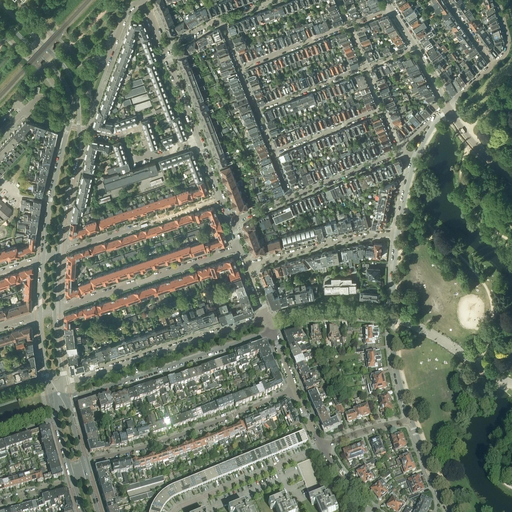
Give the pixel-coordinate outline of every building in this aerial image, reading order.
[(126,3),(127,4),(132,0),(123,0),(117,5),(120,8),(126,3)] [(160,10),(168,7),(167,3),(164,4),(163,0),(156,0),(156,1),(159,10),(160,10)] [(212,4),(212,5),(215,13),(220,11),(217,3),(217,0),(216,0),(213,0),(215,3),(212,4)] [(216,0),(217,0),(217,3),(220,11),(226,9),(223,1),(222,0),(221,0),(219,1),(218,0),(216,0)] [(222,0),(223,1),(226,9),(231,7),(228,0),(222,0)] [(298,8),(295,0),(293,0),(289,1),(292,10),(293,11),(297,10),(298,14),(300,13),(298,8)] [(304,7),(303,6),(301,0),(295,0),(298,8),(301,7),(303,12),(305,11),(303,7),(304,7)] [(382,7),(377,0),(357,0),(358,0),(362,0),(365,4),(368,3),(374,11),(378,9),(381,8),(382,7)] [(365,4),(362,0),(358,0),(358,1),(359,2),(361,5),(360,6),(362,10),(364,15),(369,13),(365,4)] [(408,0),(399,6),(402,10),(411,5),(413,4),(412,3),(411,3),(409,0),(408,0)] [(435,8),(444,2),(441,0),(438,0),(432,4),(435,8)] [(479,15),(486,10),(494,5),(493,0),(485,5),(486,8),(485,9),(484,8),(479,11),(477,12),(479,15)] [(477,10),(485,5),(493,0),(492,0),(481,0),(482,1),(481,2),(480,4),(480,6),(477,8),(477,10)] [(206,6),(210,15),(215,13),(212,5),(212,4),(209,5),(207,1),(205,2),(206,6)] [(293,11),(292,10),(289,1),(284,3),(288,13),(288,14),(288,15),(294,13),(293,11)] [(358,1),(346,6),(348,10),(356,7),(355,4),(359,2),(358,1)] [(413,4),(411,5),(402,10),(405,15),(413,9),(413,10),(416,8),(418,7),(422,4),(420,2),(413,8),(411,5),(413,4)] [(440,11),(446,7),(444,2),(435,8),(437,10),(439,9),(440,11)] [(457,6),(460,10),(467,5),(466,5),(464,2),(457,6)] [(288,14),(288,13),(284,3),(278,6),(282,15),(283,16),(288,14)] [(329,12),(330,12),(338,9),(336,3),(328,6),(327,6),(329,12)] [(369,13),(374,11),(368,3),(365,4),(369,13)] [(173,5),(168,7),(160,10),(162,15),(170,12),(169,9),(174,7),(173,5)] [(467,5),(460,10),(463,14),(470,9),(467,5)] [(495,11),(494,5),(486,10),(487,14),(484,15),(484,16),(482,16),(482,19),(483,19),(486,17),(495,11)] [(205,18),(210,15),(206,6),(201,8),(200,8),(205,18)] [(283,16),(282,15),(278,6),(273,8),(277,17),(277,18),(283,16)] [(356,7),(348,10),(350,15),(359,12),(362,10),(360,6),(356,7)] [(193,8),(194,11),(199,21),(205,18),(200,8),(198,9),(194,10),(193,7),(193,8)] [(447,8),(446,7),(440,11),(437,13),(439,15),(442,13),(443,15),(441,16),(449,11),(447,8)] [(189,14),(194,23),(199,21),(194,11),(193,8),(189,9),(191,12),(192,12),(189,14)] [(277,18),(277,17),(273,8),(267,10),(271,19),(272,20),(271,21),(272,22),(278,19),(277,18)] [(413,10),(405,15),(408,19),(415,14),(419,12),(416,8),(413,10)] [(327,18),(329,18),(340,13),(338,9),(330,12),(329,12),(331,15),(326,17),(327,18)] [(463,14),(466,18),(472,14),(473,13),(470,9),(463,14)] [(272,20),(271,19),(267,10),(262,12),(266,20),(266,21),(266,22),(266,23),(271,21),(272,20)] [(359,12),(350,15),(352,20),(352,19),(361,16),(360,16),(361,16),(360,13),(361,13),(362,15),(364,15),(362,10),(359,12)] [(446,19),(452,15),(449,11),(441,16),(442,17),(444,16),(446,19)] [(488,18),(489,21),(497,16),(495,11),(486,17),(483,19),(484,21),(486,20),(485,19),(488,18)] [(162,15),(164,21),(177,16),(177,14),(172,16),(170,12),(162,15)] [(266,21),(266,20),(262,12),(257,14),(260,22),(261,24),(260,24),(263,30),(265,30),(262,23),(266,22),(266,21)] [(408,19),(410,24),(418,19),(419,18),(417,16),(420,14),(419,12),(415,14),(408,19)] [(189,26),(194,23),(189,14),(186,15),(183,16),(189,26)] [(261,24),(260,22),(257,14),(251,16),(255,24),(256,27),(257,27),(256,25),(260,24),(261,24)] [(320,18),(325,30),(330,28),(327,20),(324,21),(323,18),(322,14),(319,15),(321,18),(320,18)] [(472,14),(466,18),(468,22),(475,18),(472,14)] [(455,19),(452,15),(446,19),(446,20),(444,21),(446,25),(449,23),(455,19)] [(178,17),(177,16),(164,21),(166,27),(172,24),(175,23),(173,19),(178,17)] [(256,27),(255,24),(251,16),(246,18),(249,27),(250,29),(251,29),(252,32),(254,31),(252,28),(256,27)] [(382,24),(382,23),(390,19),(388,16),(387,16),(380,19),(380,21),(379,21),(380,25),(382,24)] [(410,24),(413,28),(425,20),(422,16),(419,18),(418,19),(410,24)] [(475,17),(475,18),(468,22),(471,25),(477,21),(475,17)] [(491,26),(499,22),(497,17),(489,22),(490,25),(487,25),(486,24),(484,25),(486,28),(491,26)] [(250,29),(249,27),(246,18),(240,20),(244,29),(244,30),(246,33),(248,33),(246,29),(249,28),(250,29)] [(321,32),(325,30),(320,18),(316,20),(321,32)] [(344,23),(342,18),(333,21),(334,24),(331,25),(332,27),(344,23)] [(382,24),(380,25),(381,26),(382,29),(393,24),(390,19),(382,23),(382,24)] [(450,29),(452,27),(458,23),(455,19),(449,23),(446,25),(444,26),(445,28),(448,27),(450,29)] [(175,26),(179,33),(189,27),(185,20),(175,26)] [(244,30),(244,29),(240,20),(235,22),(238,31),(240,35),(242,34),(241,31),(244,30)] [(423,27),(424,28),(426,26),(428,25),(425,20),(413,28),(416,32),(423,27)] [(374,30),(377,29),(373,21),(369,23),(373,31),(374,33),(375,33),(374,30)] [(425,33),(425,34),(426,34),(430,31),(437,26),(436,26),(433,22),(433,21),(432,22),(430,24),(432,26),(428,29),(426,26),(424,28),(416,33),(419,37),(425,33)] [(477,21),(471,25),(473,29),(480,24),(477,21)] [(240,35),(238,31),(235,22),(229,25),(228,26),(233,38),(240,35)] [(307,24),(312,35),(317,33),(313,25),(313,24),(312,22),(307,24)] [(488,32),(492,31),(500,27),(499,22),(491,26),(491,28),(487,28),(488,32)] [(299,40),(304,38),(300,30),(299,27),(298,23),(296,24),(298,31),(296,32),(295,28),(294,28),(299,40)] [(452,33),(454,32),(461,27),(458,23),(452,27),(450,29),(452,33)] [(176,34),(172,24),(166,27),(169,36),(171,37),(176,34)] [(308,37),(312,35),(307,24),(305,25),(305,24),(303,24),(303,25),(305,28),(308,37)] [(388,32),(395,28),(393,24),(382,29),(384,34),(388,32)] [(473,29),(475,32),(482,27),(480,24),(473,29)] [(300,30),(304,38),(308,37),(305,28),(303,25),(299,27),(300,30)] [(475,32),(478,35),(487,29),(484,25),(482,27),(475,32)] [(461,27),(454,32),(452,33),(454,32),(455,34),(452,37),(453,39),(457,36),(464,31),(461,27)] [(492,31),(493,35),(494,39),(502,36),(500,27),(492,31)] [(295,42),(299,40),(294,28),(290,29),(295,42)] [(388,38),(391,37),(399,33),(395,28),(388,32),(389,34),(387,35),(388,38)] [(215,39),(214,39),(215,41),(216,42),(217,45),(225,42),(220,30),(220,29),(218,29),(213,31),(212,32),(215,39)] [(287,35),(290,44),(295,42),(290,29),(286,31),(288,35),(287,35)] [(487,29),(478,35),(480,39),(489,33),(487,29)] [(349,35),(348,33),(347,31),(335,36),(336,38),(332,40),(332,42),(349,35)] [(419,37),(422,42),(428,37),(431,36),(432,35),(430,31),(426,34),(425,34),(419,37)] [(460,40),(467,35),(464,31),(457,36),(459,39),(450,45),(451,45),(451,46),(460,40)] [(139,35),(141,39),(142,41),(139,42),(140,42),(149,39),(146,32),(142,34),(139,35)] [(216,42),(215,41),(214,39),(215,39),(212,32),(207,34),(210,42),(211,44),(216,42)] [(134,36),(133,35),(126,33),(122,43),(124,43),(133,46),(131,45),(134,36)] [(286,45),(290,44),(287,35),(285,36),(284,33),(282,34),(282,36),(286,45)] [(401,37),(399,33),(391,37),(388,38),(390,43),(391,42),(394,41),(401,37)] [(431,36),(428,37),(422,42),(424,46),(433,39),(432,38),(436,35),(435,33),(431,36)] [(483,43),(490,38),(491,37),(489,33),(480,39),(483,43)] [(207,34),(202,37),(205,45),(206,47),(206,46),(209,45),(210,49),(212,48),(211,44),(210,42),(207,34)] [(233,38),(235,44),(244,40),(248,39),(248,37),(245,38),(243,34),(242,35),(242,34),(240,35),(233,38)] [(367,37),(368,39),(361,41),(363,46),(371,43),(370,40),(376,38),(375,38),(374,34),(367,37)] [(470,39),(467,35),(460,40),(461,43),(457,46),(458,48),(461,46),(463,44),(470,39)] [(282,47),(286,45),(282,36),(278,37),(282,47)] [(340,44),(350,40),(349,36),(340,39),(341,41),(338,42),(338,43),(337,44),(338,45),(339,44),(340,44)] [(206,47),(205,45),(202,37),(197,40),(200,48),(201,51),(203,55),(206,54),(205,49),(204,50),(203,48),(206,47)] [(328,38),(323,40),(327,50),(331,49),(334,57),(336,57),(330,43),(328,38)] [(424,46),(426,50),(433,45),(440,41),(442,39),(441,38),(436,41),(435,39),(434,40),(433,39),(424,46)] [(492,41),(490,38),(483,43),(485,46),(491,42),(492,41)] [(277,49),(274,40),(274,39),(269,41),(273,50),(277,49)] [(472,43),(470,39),(463,44),(461,46),(462,47),(463,46),(464,49),(465,49),(472,43)] [(196,40),(185,47),(188,51),(189,53),(190,55),(192,54),(191,53),(193,52),(193,51),(199,47),(196,40)] [(246,45),(244,40),(235,44),(237,49),(246,46),(247,45),(246,45)] [(256,44),(257,47),(260,55),(265,54),(260,43),(259,40),(257,41),(258,43),(256,44)] [(328,53),(323,41),(318,42),(321,51),(325,50),(326,54),(328,53)] [(426,50),(429,54),(437,49),(438,48),(436,45),(441,42),(440,41),(433,45),(426,50)] [(432,59),(441,53),(451,45),(450,45),(448,41),(438,48),(437,49),(429,54),(432,59)] [(501,51),(504,41),(495,43),(496,45),(501,51)] [(227,47),(225,42),(217,45),(215,45),(216,47),(217,51),(227,47)] [(265,54),(268,52),(265,43),(262,45),(261,42),(260,43),(265,54)] [(318,42),(313,44),(317,54),(320,53),(321,55),(323,60),(325,60),(324,58),(323,55),(321,51),(318,42)] [(407,46),(404,42),(396,45),(394,46),(396,50),(407,46)] [(129,55),(133,46),(124,43),(124,44),(123,45),(122,47),(123,48),(121,53),(129,55)] [(252,48),(256,57),(260,55),(257,47),(255,48),(253,44),(252,44),(252,43),(250,44),(252,48)] [(371,43),(363,47),(365,51),(372,48),(375,47),(375,45),(373,46),(371,43)] [(138,55),(153,49),(151,44),(144,46),(145,50),(143,51),(138,53),(138,55)] [(247,45),(246,46),(237,49),(239,54),(244,52),(245,51),(245,50),(247,48),(249,47),(248,44),(247,45)] [(313,44),(309,46),(312,55),(315,54),(316,58),(318,57),(317,54),(313,44)] [(376,50),(379,57),(384,55),(381,49),(380,47),(378,48),(377,46),(379,45),(379,44),(375,45),(375,47),(376,48),(375,49),(375,50),(376,50)] [(386,47),(389,53),(393,52),(390,45),(388,46),(386,44),(384,45),(386,47)] [(476,48),(473,44),(465,49),(464,49),(461,51),(463,53),(465,51),(467,54),(476,48)] [(343,54),(354,49),(352,45),(344,48),(341,49),(343,54)] [(432,59),(434,64),(442,58),(445,57),(446,56),(444,53),(448,50),(449,53),(454,50),(451,46),(451,45),(441,53),(432,59)] [(501,51),(496,45),(494,46),(493,45),(492,45),(493,46),(492,47),(497,54),(501,51)] [(189,53),(188,51),(185,47),(185,46),(176,50),(176,51),(179,58),(189,53)] [(309,46),(304,48),(308,57),(311,55),(311,58),(313,57),(312,55),(309,46)] [(229,52),(227,48),(227,47),(217,51),(214,52),(216,57),(229,52)] [(245,51),(244,52),(247,61),(252,59),(248,50),(248,49),(249,48),(249,47),(247,48),(245,50),(245,51)] [(381,49),(384,55),(389,53),(386,47),(381,49)] [(497,54),(492,47),(488,50),(493,58),(497,54)] [(304,48),(300,50),(303,58),(305,62),(309,60),(308,57),(304,48)] [(466,62),(471,59),(474,55),(479,52),(476,48),(469,53),(471,56),(465,60),(463,57),(464,59),(466,62)] [(148,57),(155,55),(153,49),(138,55),(139,56),(147,53),(148,57)] [(305,62),(300,50),(295,51),(301,64),(299,60),(301,59),(302,61),(302,63),(305,62)] [(348,59),(357,55),(355,50),(346,53),(348,59)] [(301,64),(295,51),(291,53),(295,62),(297,61),(299,65),(301,64)] [(456,62),(458,61),(457,58),(458,57),(460,56),(459,54),(459,53),(457,55),(456,53),(454,51),(450,53),(452,55),(455,59),(455,60),(456,62)] [(479,52),(474,55),(483,67),(487,64),(479,52)] [(126,65),(129,55),(121,53),(119,57),(118,58),(117,60),(118,60),(117,62),(126,65)] [(186,57),(190,55),(189,53),(179,58),(178,58),(182,70),(183,69),(195,64),(196,64),(195,62),(189,64),(186,57)] [(219,62),(222,61),(231,58),(229,53),(218,57),(219,59),(218,60),(219,62)] [(296,66),(295,62),(291,53),(287,55),(290,63),(292,63),(294,67),(296,66)] [(407,64),(405,62),(414,58),(412,54),(411,54),(401,58),(405,68),(408,66),(406,67),(405,65),(407,64)] [(153,62),(157,60),(155,55),(148,57),(150,61),(147,62),(148,64),(153,62)] [(290,63),(287,55),(282,56),(285,65),(288,64),(290,69),(292,68),(290,63)] [(478,60),(474,55),(471,59),(474,57),(475,59),(474,59),(476,61),(474,63),(479,70),(483,67),(478,60)] [(339,60),(338,61),(342,72),(347,70),(345,65),(341,56),(340,56),(340,58),(341,62),(340,62),(339,60)] [(337,63),(334,65),(337,74),(342,72),(338,61),(336,57),(334,58),(335,60),(337,63)] [(445,57),(442,58),(434,64),(437,68),(444,64),(448,61),(445,57)] [(220,67),(224,65),(233,62),(231,58),(222,61),(219,62),(220,67)] [(401,69),(402,69),(403,69),(405,68),(401,58),(397,60),(401,69)] [(408,66),(416,63),(414,58),(405,62),(407,64),(408,66)] [(332,65),(329,67),(333,75),(337,74),(334,65),(331,59),(330,59),(332,65)] [(464,68),(471,78),(474,75),(466,62),(464,59),(462,61),(463,63),(464,63),(466,67),(464,68)] [(474,63),(471,66),(468,61),(471,59),(466,62),(474,75),(479,70),(474,63)] [(279,74),(273,60),(269,62),(272,70),(275,69),(277,74),(279,74)] [(345,65),(347,70),(359,65),(360,64),(358,60),(350,63),(345,65)] [(397,60),(393,62),(396,68),(398,67),(400,70),(401,69),(397,60)] [(451,72),(453,71),(451,63),(453,62),(451,61),(450,62),(448,63),(449,64),(451,66),(445,70),(440,74),(442,78),(449,73),(450,73),(451,72)] [(122,74),(126,65),(117,62),(117,63),(116,64),(115,65),(115,66),(113,71),(122,74)] [(148,70),(156,67),(153,62),(148,64),(138,67),(139,69),(145,67),(147,67),(148,70)] [(222,71),(225,70),(234,66),(233,62),(224,65),(220,67),(222,71)] [(454,63),(460,72),(466,82),(471,78),(464,68),(461,71),(460,70),(460,68),(456,62),(454,63)] [(268,72),(265,63),(259,65),(262,73),(263,73),(263,74),(266,73),(268,78),(270,77),(268,72)] [(392,74),(388,63),(383,65),(387,74),(390,72),(391,75),(393,75),(392,73),(392,74)] [(408,72),(411,71),(419,67),(416,63),(408,66),(405,68),(403,69),(402,69),(403,71),(407,69),(408,72)] [(196,64),(195,64),(183,69),(187,81),(201,76),(200,73),(194,76),(191,68),(197,66),(196,64)] [(446,66),(444,64),(437,68),(440,73),(445,70),(451,66),(449,64),(446,66)] [(323,69),(319,70),(323,79),(328,77),(324,66),(323,65),(321,66),(323,69)] [(325,65),(324,66),(328,77),(333,75),(329,67),(326,68),(325,65)] [(382,75),(387,74),(383,65),(379,67),(381,72),(382,75)] [(236,71),(234,66),(225,70),(222,71),(221,72),(222,74),(223,76),(236,71)] [(143,78),(158,73),(156,67),(148,70),(149,74),(148,74),(143,76),(143,78)] [(372,70),(373,71),(374,75),(381,72),(379,67),(372,70)] [(422,71),(419,67),(411,71),(408,72),(410,76),(422,71)] [(316,69),(314,70),(314,71),(318,81),(323,79),(319,70),(318,71),(317,69),(316,69)] [(302,78),(299,79),(303,87),(309,85),(306,76),(303,70),(300,71),(301,75),(302,78)] [(122,74),(113,71),(112,76),(111,77),(110,78),(110,79),(109,82),(118,85),(122,74)] [(236,71),(223,76),(223,78),(224,77),(225,81),(228,79),(229,79),(238,75),(236,71)] [(309,73),(313,83),(318,81),(314,71),(309,73)] [(406,84),(410,82),(414,81),(416,79),(424,76),(422,72),(408,77),(404,79),(406,84)] [(456,73),(458,75),(456,76),(462,85),(466,82),(460,72),(457,74),(456,73)] [(152,81),(160,78),(158,73),(143,78),(144,80),(151,77),(152,81)] [(353,82),(365,77),(364,73),(351,78),(353,82)] [(452,77),(449,73),(442,78),(445,83),(451,78),(452,77)] [(453,79),(455,83),(458,89),(462,85),(456,76),(458,75),(456,73),(454,74),(456,77),(453,78),(453,79)] [(229,82),(226,83),(222,85),(223,86),(231,83),(240,80),(238,75),(229,79),(228,79),(229,82)] [(187,81),(192,92),(205,87),(205,85),(199,88),(195,79),(201,77),(201,76),(187,81)] [(427,81),(425,76),(416,80),(410,82),(411,84),(414,83),(416,86),(417,85),(419,85),(427,81)] [(295,81),(298,89),(303,87),(299,79),(297,80),(295,77),(294,77),(295,80),(295,81)] [(369,86),(367,81),(365,77),(353,82),(354,84),(357,83),(359,87),(355,89),(356,91),(369,86)] [(445,83),(447,88),(455,83),(453,79),(453,78),(452,77),(451,78),(445,83)] [(147,89),(162,84),(160,78),(152,81),(153,85),(152,85),(147,87),(147,89)] [(283,78),(286,84),(289,93),(294,91),(290,82),(288,79),(288,80),(286,81),(287,82),(285,82),(284,78),(283,78)] [(290,82),(294,91),(298,89),(295,81),(293,81),(291,78),(288,79),(290,82)] [(353,82),(351,78),(346,80),(349,88),(351,93),(354,92),(352,87),(355,86),(354,84),(353,82)] [(138,82),(137,80),(131,82),(129,87),(130,88),(137,85),(136,83),(138,82)] [(224,91),(233,88),(242,84),(240,80),(231,83),(223,86),(223,87),(230,84),(231,87),(224,90),(224,91)] [(349,88),(346,80),(340,82),(344,92),(345,92),(348,90),(349,93),(351,93),(349,88)] [(378,85),(380,90),(389,86),(391,85),(390,80),(378,85)] [(416,92),(419,90),(430,86),(427,81),(419,85),(417,85),(419,88),(413,91),(413,92),(416,92)] [(118,85),(109,82),(108,86),(107,86),(107,88),(107,89),(106,90),(115,93),(118,85)] [(259,82),(251,85),(253,90),(267,84),(266,82),(261,84),(260,83),(262,82),(259,83),(259,82)] [(344,92),(340,82),(336,84),(339,92),(341,96),(346,94),(345,92),(344,92)] [(270,83),(273,90),(276,98),(280,96),(277,88),(277,87),(273,89),(270,83)] [(458,89),(455,83),(447,88),(450,94),(452,94),(458,89)] [(155,88),(156,92),(164,89),(162,84),(147,89),(148,91),(153,89),(155,88)] [(230,94),(234,92),(243,89),(242,84),(233,88),(224,91),(227,90),(227,92),(230,92),(230,94)] [(253,90),(255,94),(262,91),(262,90),(265,89),(264,86),(267,85),(267,84),(253,90)] [(277,87),(277,88),(280,96),(285,94),(281,86),(279,87),(278,84),(276,85),(277,87)] [(339,92),(336,84),(331,86),(335,95),(338,94),(339,97),(341,96),(339,92)] [(380,90),(382,94),(390,90),(395,88),(399,87),(398,85),(394,86),(390,88),(389,86),(380,90)] [(335,95),(331,86),(327,88),(330,97),(330,96),(331,99),(333,105),(335,104),(333,96),(335,95)] [(369,86),(356,91),(358,90),(359,94),(355,95),(356,97),(371,91),(369,86)] [(415,95),(416,97),(423,94),(432,90),(430,86),(419,90),(421,93),(420,94),(419,93),(415,95)] [(206,89),(205,87),(192,92),(196,104),(208,99),(210,98),(209,97),(203,99),(200,91),(206,89)] [(152,101),(166,95),(164,89),(156,92),(158,96),(156,97),(151,99),(152,101)] [(229,99),(236,96),(245,93),(243,89),(234,92),(230,94),(232,93),(233,95),(229,97),(229,99)] [(262,91),(255,94),(257,99),(264,96),(264,94),(265,94),(264,92),(266,91),(265,89),(262,90),(262,91)] [(326,98),(322,89),(317,91),(321,100),(323,106),(324,108),(325,107),(324,103),(324,101),(323,99),(326,98)] [(409,89),(402,92),(405,101),(409,100),(407,95),(410,93),(409,89)] [(115,93),(106,90),(106,91),(105,92),(105,94),(105,95),(103,100),(111,102),(115,93)] [(392,93),(390,90),(382,94),(383,98),(396,93),(396,92),(395,92),(392,93)] [(321,100),(317,91),(313,93),(318,105),(320,104),(322,105),(322,106),(323,106),(321,100)] [(364,99),(373,95),(371,91),(356,97),(357,99),(363,97),(364,99)] [(424,96),(426,99),(434,95),(435,95),(432,91),(424,95),(423,94),(416,97),(415,98),(416,100),(424,96)] [(247,97),(245,93),(236,96),(229,99),(230,101),(236,99),(237,101),(247,97)] [(306,95),(311,105),(311,106),(314,105),(315,107),(317,106),(312,93),(306,95)] [(383,98),(385,103),(394,99),(393,96),(396,95),(396,93),(383,98)] [(161,104),(168,100),(166,95),(152,101),(153,102),(158,101),(159,100),(161,104)] [(305,108),(306,107),(311,105),(306,95),(301,97),(305,108)] [(428,103),(428,104),(430,103),(437,100),(434,95),(426,99),(423,100),(425,104),(427,102),(428,103)] [(259,104),(261,104),(267,101),(264,96),(257,99),(259,104)] [(301,97),(296,100),(300,110),(300,109),(304,108),(306,111),(307,110),(306,107),(305,108),(301,97)] [(352,97),(347,99),(348,102),(351,101),(353,106),(350,107),(353,115),(358,114),(354,103),(352,97)] [(361,106),(366,104),(375,101),(373,97),(364,100),(365,102),(360,104),(361,106)] [(231,110),(249,103),(247,98),(234,103),(236,108),(231,110)] [(208,99),(196,104),(195,104),(200,116),(201,115),(213,111),(212,109),(207,111),(204,103),(209,101),(208,99)] [(385,103),(387,107),(396,103),(402,101),(401,99),(395,102),(394,99),(385,103)] [(111,102),(103,100),(101,105),(100,107),(100,109),(108,111),(111,102)] [(156,112),(171,106),(168,100),(161,104),(162,107),(155,110),(156,112)] [(300,109),(300,110),(296,100),(291,102),(295,112),(295,111),(298,110),(299,113),(301,112),(300,109)] [(439,104),(437,100),(430,103),(436,108),(439,106),(439,104)] [(339,107),(341,111),(344,119),(349,117),(346,109),(346,108),(343,101),(341,101),(342,103),(341,103),(342,108),(343,108),(344,109),(341,110),(340,107),(339,107)] [(358,102),(354,103),(358,114),(377,106),(375,101),(366,104),(361,106),(360,106),(358,102)] [(402,101),(396,103),(387,107),(389,112),(398,108),(396,105),(401,103),(400,102),(402,101)] [(291,102),(286,104),(285,104),(290,114),(292,112),(293,115),(296,114),(295,111),(295,112),(291,102)] [(426,117),(431,112),(426,106),(426,107),(424,104),(421,106),(418,102),(417,102),(420,106),(419,107),(421,109),(420,110),(426,117)] [(240,113),(251,109),(249,103),(231,110),(231,112),(235,110),(235,111),(239,110),(240,113)] [(429,104),(426,106),(431,112),(436,108),(430,103),(428,104),(429,104)] [(287,115),(290,114),(285,104),(281,105),(285,115),(286,118),(288,117),(287,115)] [(285,115),(281,105),(276,107),(279,115),(280,115),(283,123),(285,122),(284,120),(283,120),(282,116),(285,115)] [(165,115),(173,112),(171,106),(156,112),(157,113),(162,111),(164,111),(165,115)] [(336,112),(339,121),(344,119),(341,111),(339,107),(338,108),(339,111),(337,112),(337,110),(336,110),(336,112)] [(407,114),(408,116),(416,125),(420,122),(413,114),(413,111),(413,110),(413,109),(409,111),(408,107),(405,107),(407,114)] [(109,112),(108,111),(100,109),(98,108),(95,118),(102,120),(103,120),(105,113),(110,115),(111,113),(109,113),(109,112)] [(389,112),(391,116),(403,111),(402,109),(399,111),(398,108),(389,112)] [(253,114),(252,112),(251,109),(240,113),(234,115),(235,117),(240,115),(241,119),(238,120),(239,120),(253,114)] [(130,117),(132,124),(138,122),(134,110),(131,111),(132,113),(133,113),(134,115),(130,117)] [(214,110),(213,111),(201,115),(205,127),(218,122),(218,120),(212,122),(209,114),(215,112),(214,110)] [(413,110),(413,111),(413,114),(420,122),(425,118),(419,111),(416,113),(413,110)] [(271,119),(268,111),(263,112),(263,114),(266,121),(271,119)] [(330,112),(331,115),(334,123),(339,121),(336,112),(333,114),(332,111),(330,112)] [(391,116),(392,120),(400,118),(403,116),(402,114),(400,115),(400,114),(403,112),(403,111),(391,116)] [(118,121),(121,128),(127,126),(122,112),(121,113),(122,117),(123,119),(118,121)] [(122,112),(127,126),(132,124),(130,117),(126,118),(125,116),(124,112),(122,112)] [(173,112),(165,115),(166,118),(165,119),(159,121),(160,124),(168,121),(168,120),(175,117),(173,112)] [(330,125),(326,116),(325,112),(323,113),(324,116),(325,116),(325,117),(322,118),(325,127),(330,125)] [(325,112),(326,116),(330,125),(334,123),(331,115),(330,112),(329,112),(330,115),(327,116),(325,112)] [(253,114),(239,120),(240,125),(243,123),(242,120),(244,120),(245,122),(244,122),(245,123),(255,119),(253,114)] [(382,120),(381,116),(380,114),(371,118),(372,121),(370,122),(369,119),(366,120),(368,125),(373,123),(382,120)] [(413,129),(416,125),(408,116),(407,114),(406,115),(409,119),(406,122),(413,129)] [(316,116),(317,120),(321,129),(325,127),(322,118),(320,119),(318,115),(316,116)] [(113,124),(115,130),(121,128),(118,121),(115,122),(113,116),(111,117),(113,124)] [(168,120),(169,122),(171,120),(173,124),(181,121),(179,116),(175,117),(168,120)] [(312,121),(312,122),(316,131),(321,129),(317,120),(316,116),(314,117),(315,120),(312,121)] [(403,116),(400,118),(392,120),(394,126),(398,124),(402,122),(401,120),(404,118),(403,116)] [(266,121),(268,125),(275,122),(275,123),(276,123),(275,119),(277,119),(277,118),(276,119),(275,117),(271,119),(266,121)] [(100,124),(102,120),(95,118),(93,126),(94,127),(103,129),(104,125),(100,124)] [(150,123),(149,119),(141,121),(143,127),(157,122),(157,121),(150,123)] [(245,129),(257,124),(255,119),(245,123),(246,128),(245,128),(245,129)] [(30,125),(33,126),(34,123),(26,120),(21,126),(26,130),(29,127),(30,125)] [(316,131),(312,122),(312,121),(310,122),(309,120),(307,120),(308,123),(312,132),(316,131)] [(370,129),(368,125),(366,120),(361,122),(365,132),(366,132),(366,131),(370,129)] [(375,128),(384,124),(382,120),(373,123),(375,128)] [(173,131),(182,127),(181,121),(173,124),(174,129),(172,129),(173,131)] [(302,122),(304,126),(307,134),(312,132),(308,123),(306,124),(305,122),(303,122),(303,121),(302,122)] [(115,130),(113,124),(105,122),(104,125),(103,129),(112,131),(115,130)] [(158,124),(157,122),(143,127),(145,133),(152,130),(151,126),(158,124)] [(205,127),(209,136),(217,133),(214,125),(219,123),(218,122),(205,127)] [(365,132),(361,122),(356,124),(359,132),(360,132),(360,134),(365,132)] [(409,132),(413,129),(406,122),(403,125),(409,132)] [(259,129),(257,124),(245,129),(247,134),(259,129)] [(295,128),(295,129),(299,138),(303,136),(299,127),(298,124),(294,126),(295,128)] [(359,132),(356,124),(351,126),(355,137),(355,136),(355,134),(359,132)] [(377,133),(386,129),(384,124),(375,128),(368,131),(370,135),(374,134),(373,131),(374,130),(375,130),(376,129),(377,133)] [(43,134),(45,127),(39,125),(35,137),(34,140),(36,141),(38,136),(39,132),(43,134)] [(294,139),(299,138),(295,129),(295,128),(292,129),(291,127),(290,125),(289,125),(291,131),(294,139)] [(399,128),(405,135),(409,132),(403,125),(399,128)] [(21,126),(17,130),(24,137),(26,135),(23,133),(26,130),(21,126)] [(275,134),(276,134),(276,133),(281,131),(279,126),(278,127),(270,130),(271,135),(275,134)] [(355,137),(351,126),(346,128),(349,136),(351,137),(353,137),(354,137),(355,137)] [(176,136),(184,133),(182,127),(173,131),(173,132),(175,132),(176,136)] [(48,136),(55,138),(57,131),(47,128),(46,130),(50,131),(49,136),(48,136)] [(286,133),(287,133),(290,141),(294,139),(291,131),(289,131),(287,128),(285,129),(286,133)] [(401,139),(405,135),(399,128),(398,130),(396,130),(398,136),(401,139)] [(261,134),(259,129),(247,134),(249,139),(261,134)] [(345,129),(340,131),(345,144),(346,147),(347,147),(349,146),(350,146),(347,139),(349,138),(345,129)] [(375,139),(388,134),(386,129),(377,133),(378,136),(375,137),(375,139)] [(23,138),(24,137),(17,130),(13,134),(12,134),(21,143),(22,143),(19,140),(18,139),(20,136),(23,138)] [(154,136),(152,130),(145,133),(147,139),(154,136)] [(285,143),(290,141),(287,133),(286,133),(283,134),(282,131),(281,132),(282,135),(285,143)] [(346,147),(345,144),(340,131),(335,133),(339,142),(341,141),(343,145),(342,145),(343,148),(344,148),(346,147)] [(217,133),(209,136),(213,148),(222,145),(221,145),(218,137),(223,135),(222,132),(217,133)] [(278,137),(277,137),(281,145),(285,143),(282,135),(281,132),(280,132),(281,135),(278,137)] [(170,135),(166,136),(169,144),(175,143),(172,133),(170,133),(170,135)] [(177,142),(186,139),(184,133),(176,136),(178,140),(176,140),(177,142)] [(341,149),(340,146),(337,147),(335,143),(339,142),(335,133),(330,135),(334,143),(334,144),(336,151),(337,151),(339,150),(341,149)] [(12,134),(8,138),(15,145),(18,142),(20,144),(21,143),(12,134)] [(378,142),(389,138),(388,134),(375,139),(379,138),(380,140),(378,141),(378,142)] [(334,144),(334,143),(330,135),(326,136),(329,145),(331,150),(332,152),(332,153),(334,152),(331,145),(334,144)] [(156,142),(154,136),(147,139),(149,145),(156,142)] [(163,146),(169,144),(166,136),(162,138),(162,136),(160,137),(163,146)] [(329,145),(326,136),(321,138),(325,147),(329,145)] [(370,145),(374,156),(379,154),(375,143),(373,144),(369,136),(367,137),(369,140),(367,141),(368,144),(369,145),(370,146),(370,145)] [(12,147),(15,145),(8,138),(4,142),(13,151),(15,150),(12,147)] [(249,149),(256,146),(265,143),(263,138),(254,142),(253,142),(254,145),(250,147),(250,148),(249,148),(249,149)] [(325,147),(321,138),(316,140),(320,149),(321,151),(323,151),(322,148),(325,147)] [(383,146),(391,143),(389,138),(378,142),(378,143),(381,142),(382,145),(377,146),(378,148),(383,146)] [(320,149),(316,140),(312,142),(315,151),(317,155),(318,154),(317,150),(320,149)] [(361,149),(365,160),(370,158),(366,147),(364,142),(363,140),(361,141),(362,143),(363,146),(365,147),(365,148),(361,149)] [(53,143),(43,141),(43,142),(46,143),(45,148),(52,149),(53,143)] [(4,142),(0,147),(7,153),(10,150),(13,152),(13,151),(4,142)] [(158,148),(156,142),(149,145),(150,149),(152,150),(158,148)] [(315,151),(312,142),(307,144),(312,157),(313,157),(312,156),(314,155),(313,151),(315,151)] [(213,148),(216,156),(225,153),(224,152),(223,148),(227,147),(226,143),(221,145),(222,145),(213,148)] [(257,151),(258,151),(266,147),(265,143),(256,146),(249,149),(249,151),(254,149),(255,150),(256,149),(257,151)] [(383,149),(384,152),(392,149),(392,147),(391,143),(383,146),(378,148),(380,153),(382,153),(381,150),(383,149)] [(312,157),(307,144),(302,146),(306,155),(306,154),(309,153),(310,158),(312,157)] [(351,153),(355,164),(360,162),(356,151),(353,144),(351,145),(354,152),(351,153)] [(365,160),(361,149),(359,144),(357,145),(358,148),(360,149),(360,150),(356,151),(360,162),(365,160)] [(85,152),(94,154),(96,147),(87,145),(85,152)] [(370,145),(370,146),(366,147),(370,158),(374,156),(370,145)] [(109,154),(110,156),(124,151),(122,146),(115,148),(116,152),(114,152),(114,153),(109,154)] [(306,155),(302,146),(298,148),(303,158),(302,158),(304,162),(305,161),(303,156),(306,155)] [(347,155),(351,165),(355,164),(351,153),(349,146),(347,147),(348,152),(350,151),(351,153),(347,155)] [(303,158),(298,148),(293,150),(297,157),(296,157),(300,166),(302,165),(299,159),(302,158),(303,158)] [(190,150),(182,153),(183,158),(187,156),(188,159),(195,157),(192,151),(190,150)] [(338,160),(342,169),(346,167),(341,154),(339,150),(337,151),(340,159),(338,160)] [(224,152),(225,153),(216,156),(220,168),(229,165),(229,164),(233,163),(232,161),(228,162),(225,154),(229,153),(228,151),(224,152)] [(290,159),(291,160),(294,159),(293,158),(292,158),(289,151),(284,153),(287,160),(290,159)] [(43,159),(49,161),(50,155),(38,152),(37,153),(44,155),(43,159)] [(92,161),(94,154),(85,152),(84,159),(86,160),(92,161)] [(257,161),(261,159),(270,156),(268,152),(259,155),(260,158),(256,159),(257,161)] [(341,154),(346,167),(351,165),(347,155),(346,152),(341,154)] [(182,153),(176,155),(178,162),(183,161),(183,163),(185,162),(184,160),(183,158),(182,153)] [(178,162),(176,155),(170,157),(175,171),(176,171),(175,166),(174,164),(178,162)] [(324,165),(328,175),(333,173),(329,163),(326,155),(321,157),(322,160),(325,159),(327,164),(324,165)] [(329,163),(333,173),(337,171),(333,161),(331,155),(329,156),(331,162),(329,163)] [(333,161),(337,171),(342,169),(338,160),(336,155),(334,156),(336,160),(333,161)] [(126,156),(119,159),(120,162),(118,163),(118,165),(127,162),(126,156)] [(260,165),(261,165),(272,161),(270,156),(261,159),(257,161),(258,161),(260,165)] [(175,171),(170,157),(164,159),(167,166),(171,165),(172,167),(174,172),(175,171)] [(190,165),(197,162),(195,157),(188,159),(184,160),(185,162),(188,161),(190,165)] [(167,166),(164,159),(158,161),(161,170),(163,170),(162,168),(167,166)] [(398,171),(403,169),(403,166),(401,160),(399,159),(394,161),(398,170),(398,171)] [(94,162),(92,161),(86,160),(85,161),(84,162),(84,163),(85,164),(83,170),(92,172),(94,162)] [(323,177),(328,175),(324,165),(321,166),(319,160),(317,161),(319,167),(323,177)] [(260,170),(265,168),(274,165),(272,161),(261,165),(262,168),(260,169),(260,170)] [(392,174),(393,176),(394,177),(395,180),(397,179),(395,173),(398,172),(398,171),(398,170),(394,161),(389,164),(392,174)] [(102,176),(101,179),(103,179),(106,188),(150,174),(151,175),(158,172),(155,162),(149,163),(148,164),(143,165),(144,166),(132,169),(123,172),(118,174),(117,172),(108,175),(106,176),(105,175),(102,176)] [(127,162),(118,165),(116,166),(116,167),(115,168),(117,172),(118,174),(123,172),(132,169),(132,168),(131,167),(129,168),(127,162)] [(184,173),(199,168),(197,162),(190,165),(191,169),(184,171),(184,173)] [(311,171),(314,181),(319,179),(315,169),(312,170),(309,162),(307,163),(310,171),(311,171)] [(319,179),(323,177),(319,167),(316,168),(314,163),(313,163),(315,169),(319,179)] [(34,164),(34,165),(39,166),(38,168),(41,168),(40,171),(46,173),(48,167),(38,164),(38,165),(34,164)] [(310,183),(314,181),(311,171),(310,171),(308,172),(305,164),(303,165),(305,171),(310,183)] [(393,176),(392,174),(389,164),(383,166),(387,176),(388,178),(393,176)] [(221,170),(224,179),(233,175),(230,168),(234,166),(233,165),(221,170)] [(254,176),(255,178),(261,175),(275,170),(274,165),(265,168),(260,170),(262,174),(259,175),(259,174),(254,176)] [(108,175),(117,172),(115,168),(116,167),(116,166),(111,168),(111,167),(106,169),(108,175)] [(302,177),(305,184),(310,183),(305,171),(303,172),(300,166),(299,166),(300,170),(301,173),(302,177)] [(385,184),(390,182),(389,180),(388,178),(387,176),(383,166),(378,168),(382,178),(384,182),(385,184)] [(296,167),(293,168),(286,172),(287,175),(295,172),(297,171),(296,167)] [(194,176),(201,174),(199,168),(184,173),(185,175),(190,173),(192,172),(194,176)] [(377,180),(382,178),(378,168),(373,170),(377,180)] [(277,174),(275,170),(261,175),(262,177),(264,176),(265,179),(269,178),(277,174)] [(297,171),(295,172),(287,175),(289,180),(297,177),(296,174),(298,173),(298,174),(301,173),(300,170),(297,171)] [(365,173),(370,185),(377,182),(372,171),(365,173)] [(79,185),(89,188),(91,175),(82,173),(81,179),(80,179),(80,181),(81,182),(80,185),(79,185)] [(370,185),(365,173),(363,174),(363,175),(362,175),(361,175),(358,176),(362,186),(363,188),(370,185)] [(45,178),(27,174),(27,178),(38,180),(37,182),(44,184),(45,178)] [(193,183),(203,179),(201,174),(194,176),(195,180),(192,181),(190,182),(190,184),(193,183)] [(265,185),(271,182),(279,179),(277,174),(269,178),(265,179),(267,179),(269,182),(265,184),(265,185)] [(233,175),(224,179),(228,188),(237,184),(233,175)] [(359,187),(362,186),(358,176),(353,178),(357,188),(360,193),(360,195),(362,194),(359,187)] [(151,185),(162,181),(161,177),(149,181),(151,185)] [(295,178),(297,177),(289,180),(291,185),(294,183),(294,182),(296,181),(295,178)] [(301,186),(298,179),(297,177),(295,178),(296,181),(294,182),(294,183),(291,185),(293,190),(301,186)] [(357,188),(353,178),(348,180),(352,190),(353,190),(356,197),(360,195),(360,193),(356,194),(355,192),(354,189),(357,188)] [(270,188),(273,187),(281,183),(279,179),(271,182),(265,185),(266,186),(268,185),(268,186),(269,186),(270,188)] [(386,188),(392,189),(393,186),(396,185),(396,183),(400,181),(399,179),(397,179),(395,180),(390,182),(385,184),(384,185),(386,188)] [(350,191),(352,190),(348,180),(344,182),(349,195),(350,198),(350,197),(350,196),(352,195),(350,191)] [(188,191),(190,197),(207,192),(203,181),(196,183),(197,185),(198,185),(200,189),(193,191),(192,190),(188,191)] [(377,193),(390,196),(390,194),(391,193),(392,190),(391,190),(392,189),(386,188),(380,187),(379,185),(380,184),(379,181),(379,182),(378,181),(377,181),(378,184),(377,184),(378,187),(377,193)] [(350,198),(349,195),(344,182),(339,184),(343,193),(344,196),(347,195),(348,198),(350,198)] [(269,194),(283,189),(281,183),(273,187),(270,188),(265,190),(266,192),(272,190),(272,193),(269,194)] [(228,188),(232,198),(241,194),(237,184),(228,188)] [(339,184),(335,186),(339,195),(341,194),(343,199),(345,198),(344,196),(343,193),(339,184)] [(77,197),(86,200),(89,188),(79,185),(79,187),(79,188),(77,197)] [(35,194),(41,195),(42,190),(28,186),(28,188),(32,189),(35,190),(35,194)] [(343,206),(339,195),(335,186),(330,188),(335,201),(336,201),(334,197),(337,196),(341,206),(343,206)] [(330,188),(325,190),(329,199),(332,198),(334,202),(335,201),(330,188)] [(182,189),(181,190),(185,200),(190,198),(190,197),(188,191),(187,189),(183,190),(182,189)] [(271,199),(285,193),(283,189),(269,194),(271,199)] [(179,202),(185,200),(181,190),(180,190),(180,191),(176,192),(179,202)] [(325,201),(329,199),(325,190),(321,192),(325,201)] [(321,192),(316,194),(320,203),(322,207),(323,206),(322,202),(325,201),(321,192)] [(377,193),(375,201),(389,203),(388,202),(389,201),(389,200),(390,199),(390,197),(390,196),(377,193)] [(244,202),(241,194),(232,198),(235,206),(244,202)] [(322,208),(322,207),(320,203),(316,194),(312,196),(316,206),(316,207),(319,206),(320,208),(322,208)] [(313,207),(316,206),(312,196),(308,198),(312,207),(313,211),(315,211),(314,208),(313,207)] [(85,205),(86,200),(77,197),(77,198),(76,199),(76,201),(76,203),(74,202),(73,209),(89,212),(90,206),(85,205)] [(309,209),(312,207),(308,198),(303,199),(307,209),(309,213),(310,216),(312,216),(311,212),(310,210),(309,210),(309,209)] [(3,219),(10,217),(12,210),(0,199),(0,220),(3,219)] [(305,210),(307,209),(303,199),(299,201),(303,211),(305,215),(307,214),(306,211),(305,211),(305,210)] [(246,201),(244,202),(235,206),(237,211),(239,212),(249,208),(246,201)] [(299,213),(303,211),(299,201),(295,203),(299,213)] [(388,207),(389,203),(375,201),(374,207),(387,210),(388,207)] [(290,205),(295,216),(295,217),(298,216),(298,217),(296,218),(297,222),(302,220),(299,213),(295,203),(290,205)] [(32,208),(32,211),(38,213),(39,207),(26,204),(25,207),(29,207),(32,208)] [(291,218),(295,216),(290,205),(286,207),(290,216),(291,218)] [(208,221),(218,217),(215,211),(213,207),(208,209),(210,214),(211,217),(210,217),(210,220),(208,220),(208,221)] [(291,218),(290,216),(286,207),(281,208),(286,220),(291,218)] [(373,214),(374,214),(386,217),(386,216),(387,215),(387,213),(386,213),(387,210),(374,207),(373,214)] [(281,208),(277,210),(280,220),(282,222),(286,220),(281,208)] [(89,212),(73,209),(71,221),(75,222),(77,216),(81,214),(89,212)] [(194,213),(197,220),(201,218),(202,220),(204,220),(203,217),(210,214),(208,209),(194,213)] [(276,222),(280,220),(277,210),(272,212),(276,222)] [(336,222),(340,233),(344,232),(341,221),(341,219),(340,220),(338,210),(336,210),(339,222),(336,222)] [(361,219),(364,229),(369,228),(369,227),(370,227),(368,219),(366,219),(364,211),(362,212),(364,218),(361,219)] [(278,229),(271,213),(271,212),(268,214),(272,224),(275,231),(278,229)] [(356,219),(359,229),(364,229),(361,219),(359,212),(356,213),(357,216),(356,217),(356,219)] [(351,219),(354,230),(359,229),(356,219),(356,217),(353,217),(352,213),(349,214),(350,217),(351,219)] [(272,224),(268,214),(264,216),(268,225),(272,224)] [(312,216),(315,226),(318,237),(318,238),(325,236),(321,225),(318,214),(312,216)] [(341,221),(344,232),(349,231),(345,214),(342,215),(343,219),(341,219),(341,221)] [(345,214),(349,231),(354,230),(351,219),(350,217),(347,217),(347,214),(345,214)] [(383,226),(383,224),(384,225),(384,224),(385,221),(386,217),(374,214),(373,220),(368,219),(370,227),(372,226),(376,227),(376,225),(382,227),(383,226)] [(263,227),(268,225),(264,216),(259,218),(263,227)] [(321,225),(325,236),(330,235),(326,224),(325,218),(324,216),(322,217),(322,219),(323,219),(324,224),(321,225)] [(326,224),(330,235),(335,234),(331,222),(330,218),(329,216),(327,216),(329,223),(326,224)] [(331,222),(335,234),(340,233),(336,222),(335,216),(330,218),(331,222)] [(210,227),(211,228),(211,227),(215,225),(216,227),(221,226),(220,223),(218,219),(218,217),(208,221),(208,222),(210,221),(211,226),(210,227)] [(88,232),(93,230),(90,220),(88,221),(89,222),(85,223),(86,226),(88,232)] [(91,220),(90,220),(93,230),(99,228),(96,220),(92,221),(91,220)] [(256,227),(253,220),(243,224),(242,226),(244,231),(254,228),(255,227),(256,227)] [(78,235),(76,230),(74,229),(75,223),(70,222),(69,236),(71,237),(78,235)] [(222,229),(221,226),(216,227),(215,225),(211,227),(211,228),(211,229),(212,229),(214,234),(213,234),(214,235),(216,234),(223,232),(222,230),(222,229)] [(313,239),(318,237),(315,226),(310,227),(313,239)] [(254,228),(244,231),(247,240),(257,237),(255,230),(256,229),(255,227),(254,228)] [(299,243),(296,231),(291,233),(294,244),(299,243)] [(227,243),(223,232),(216,234),(216,236),(217,236),(219,239),(217,239),(220,245),(227,243)] [(268,242),(271,251),(282,248),(279,239),(271,241),(270,237),(276,235),(275,232),(266,234),(268,242)] [(290,246),(287,234),(280,236),(283,247),(290,246)] [(251,249),(261,245),(257,237),(247,240),(251,249)] [(202,241),(189,245),(192,253),(193,254),(193,253),(194,254),(194,253),(196,252),(196,253),(197,253),(197,252),(199,251),(199,252),(200,251),(201,251),(202,251),(202,250),(205,250),(202,241)] [(206,249),(213,247),(211,241),(209,242),(209,241),(204,243),(206,249)] [(106,242),(99,244),(101,251),(107,248),(108,250),(109,250),(107,243),(106,242)] [(365,250),(365,255),(367,254),(367,256),(372,256),(373,245),(372,243),(370,243),(369,244),(367,244),(366,250),(365,250)] [(382,243),(374,243),(372,257),(380,257),(380,254),(381,253),(382,251),(381,250),(382,243)] [(102,252),(101,251),(99,244),(93,246),(96,252),(98,251),(99,253),(102,252)] [(358,256),(365,255),(365,250),(364,244),(357,245),(358,256)] [(29,245),(17,250),(19,255),(34,249),(34,248),(34,246),(29,245)] [(190,254),(192,253),(189,245),(188,245),(183,246),(186,254),(190,253),(190,254)] [(261,245),(251,249),(253,254),(255,255),(266,252),(264,248),(265,247),(264,245),(263,245),(261,245)] [(16,246),(10,248),(13,257),(19,255),(17,250),(16,246)] [(182,256),(186,254),(183,246),(178,248),(178,247),(176,247),(180,257),(182,257),(182,256)] [(351,257),(353,257),(352,246),(347,247),(348,257),(349,264),(351,271),(356,270),(355,266),(352,266),(352,264),(351,257)] [(175,249),(170,250),(173,259),(177,257),(177,258),(180,257),(176,247),(175,248),(175,249)] [(10,248),(5,250),(8,258),(8,259),(13,257),(10,248)] [(340,260),(344,260),(342,248),(332,250),(334,262),(338,261),(338,262),(336,262),(337,267),(340,266),(339,265),(342,265),(341,261),(340,261),(340,260)] [(169,260),(173,259),(170,250),(166,252),(165,251),(164,251),(167,262),(169,261),(169,260)] [(80,259),(79,256),(78,251),(67,255),(66,259),(76,260),(80,259)] [(163,253),(158,254),(161,263),(165,261),(165,262),(167,262),(164,251),(163,252),(163,253)] [(320,253),(314,254),(316,265),(317,271),(323,270),(322,264),(320,253)] [(157,264),(161,263),(158,254),(153,256),(153,255),(151,256),(155,266),(157,265),(157,264)] [(313,266),(316,265),(314,254),(311,255),(305,257),(313,266)] [(153,266),(155,266),(151,256),(150,256),(150,257),(146,259),(148,267),(152,266),(153,266)] [(217,263),(219,270),(223,268),(222,268),(228,266),(230,271),(237,268),(233,257),(217,263)] [(298,259),(301,268),(308,266),(309,269),(313,268),(304,257),(302,258),(298,259)] [(148,267),(146,259),(141,260),(140,259),(139,260),(142,270),(145,269),(144,268),(148,267)] [(302,269),(301,268),(298,259),(295,260),(293,260),(297,276),(299,276),(298,272),(297,272),(297,270),(302,269)] [(142,270),(139,260),(138,260),(138,261),(133,263),(136,271),(140,270),(140,271),(142,270)] [(297,276),(293,260),(290,261),(287,262),(290,272),(295,271),(295,273),(296,277),(297,276)] [(281,264),(284,273),(284,276),(286,281),(288,280),(287,275),(286,275),(285,274),(290,272),(287,262),(283,263),(281,264)] [(136,271),(133,263),(128,264),(128,263),(126,264),(130,274),(132,273),(132,272),(136,271)] [(209,265),(212,274),(219,272),(218,270),(219,270),(217,263),(216,263),(209,265)] [(364,263),(363,272),(367,272),(367,273),(368,273),(368,277),(380,279),(380,273),(380,268),(369,268),(369,263),(364,263)] [(126,265),(121,267),(124,275),(127,274),(128,275),(130,274),(126,264),(125,264),(126,265)] [(284,273),(281,264),(274,266),(276,270),(278,275),(279,279),(280,282),(282,281),(281,277),(280,277),(279,275),(284,273)] [(211,274),(212,274),(209,265),(203,267),(206,276),(207,276),(207,275),(211,274)] [(276,270),(274,266),(265,269),(264,268),(259,271),(261,275),(262,279),(272,275),(272,274),(273,274),(272,271),(276,270)] [(25,269),(18,271),(21,280),(27,278),(32,276),(33,276),(31,271),(33,271),(33,268),(31,267),(25,269)] [(120,277),(124,275),(121,267),(117,268),(116,267),(114,268),(118,278),(120,278),(120,277)] [(205,276),(206,276),(203,267),(196,269),(200,278),(201,278),(201,277),(205,275),(205,276)] [(116,279),(118,278),(114,268),(113,268),(114,269),(109,271),(112,279),(115,278),(116,279)] [(237,268),(230,271),(228,272),(230,279),(240,275),(237,268)] [(74,272),(66,271),(66,277),(71,278),(75,278),(75,280),(74,283),(76,283),(77,278),(75,277),(74,276),(74,272)] [(107,281),(112,279),(109,271),(104,272),(102,272),(105,283),(108,282),(107,281)] [(195,271),(189,273),(192,282),(193,282),(192,281),(197,280),(198,280),(195,271)] [(18,272),(11,274),(14,283),(15,282),(20,280),(18,272)] [(101,273),(96,275),(99,284),(103,282),(103,283),(105,283),(102,272),(101,273)] [(189,273),(183,275),(186,284),(187,284),(187,283),(190,282),(190,283),(192,282),(189,273)] [(13,283),(14,283),(11,274),(5,276),(5,277),(8,284),(13,283)] [(95,285),(99,284),(96,275),(91,277),(91,276),(90,276),(91,279),(93,287),(95,286),(95,285)] [(183,275),(177,277),(180,286),(180,285),(185,284),(185,285),(186,284),(183,275)] [(262,279),(264,285),(274,281),(272,275),(262,279)] [(24,289),(24,290),(31,290),(32,289),(32,284),(32,276),(27,278),(27,282),(24,282),(24,289)] [(170,279),(173,288),(175,288),(175,287),(178,286),(178,287),(180,286),(177,277),(170,279)] [(232,281),(234,286),(243,283),(243,282),(241,281),(240,277),(226,282),(228,286),(232,284),(231,281),(232,281)] [(332,278),(332,281),(331,281),(331,282),(325,282),(325,291),(340,291),(348,291),(348,290),(356,290),(356,281),(352,281),(352,277),(340,278),(340,277),(341,277),(332,277),(332,278)] [(93,287),(91,279),(89,280),(89,281),(85,282),(87,290),(94,288),(93,287)] [(170,279),(164,281),(167,290),(168,290),(168,289),(172,288),(172,289),(173,288),(170,279)] [(267,291),(275,288),(274,285),(275,284),(280,282),(279,279),(274,281),(264,285),(265,287),(266,287),(266,288),(266,290),(267,290),(267,291)] [(296,291),(294,291),(295,301),(296,301),(297,302),(299,301),(299,300),(302,300),(300,290),(299,284),(299,282),(301,281),(301,280),(296,281),(296,285),(295,285),(296,291)] [(158,283),(161,292),(162,292),(162,291),(165,290),(165,291),(167,290),(164,281),(158,283)] [(310,288),(307,289),(308,298),(310,299),(311,299),(312,298),(315,297),(314,291),(317,290),(318,285),(318,283),(318,281),(315,282),(316,285),(310,286),(310,288)] [(81,292),(87,290),(85,282),(80,284),(80,283),(78,284),(81,292)] [(160,293),(161,292),(158,283),(152,285),(155,294),(156,294),(155,293),(160,292),(160,293)] [(238,295),(246,292),(244,289),(244,286),(243,285),(243,284),(243,283),(234,286),(236,292),(235,290),(230,291),(230,292),(229,292),(226,293),(227,296),(231,295),(237,293),(237,295),(238,295)] [(300,290),(302,300),(303,300),(305,300),(305,299),(308,298),(307,289),(305,283),(302,283),(303,289),(300,290)] [(276,287),(282,304),(285,303),(286,304),(287,304),(288,303),(287,292),(284,293),(282,289),(286,287),(285,284),(279,286),(276,287)] [(146,287),(149,297),(150,296),(150,295),(153,294),(153,295),(155,294),(152,285),(146,287)] [(295,301),(294,291),(293,286),(289,287),(290,292),(287,292),(288,303),(289,302),(290,303),(292,303),(292,302),(295,301)] [(148,297),(149,297),(146,287),(139,289),(142,298),(143,298),(147,296),(148,297)] [(281,304),(282,304),(276,287),(275,288),(267,291),(272,305),(275,307),(278,305),(279,306),(281,305),(281,304)] [(22,289),(22,291),(24,291),(24,292),(24,294),(24,299),(26,299),(26,302),(26,303),(27,302),(28,305),(31,305),(31,298),(31,296),(31,290),(24,290),(24,289),(22,289)] [(133,291),(133,292),(136,301),(137,300),(140,298),(140,299),(142,298),(139,289),(133,291)] [(380,294),(380,289),(374,289),(374,291),(371,291),(371,293),(370,293),(370,300),(373,300),(373,299),(379,300),(379,298),(380,296),(379,296),(380,294)] [(135,301),(136,301),(133,292),(127,294),(130,303),(131,302),(135,300),(135,301)] [(248,298),(246,292),(238,295),(237,295),(230,297),(231,300),(239,298),(240,301),(248,298)] [(370,300),(370,293),(361,292),(361,298),(366,298),(366,299),(370,300)] [(121,296),(124,305),(125,304),(128,303),(130,303),(127,294),(121,296)] [(115,298),(118,307),(118,306),(123,304),(123,305),(124,305),(121,296),(115,298)] [(116,308),(118,307),(115,298),(109,300),(112,309),(113,309),(113,308),(116,307),(116,308)] [(219,309),(215,311),(216,315),(218,315),(219,319),(220,322),(222,323),(224,322),(227,321),(220,298),(218,299),(220,305),(218,306),(219,309)] [(222,298),(220,298),(227,321),(230,320),(231,320),(233,319),(234,319),(232,313),(231,310),(228,311),(225,303),(224,304),(222,298)] [(241,304),(242,307),(250,304),(248,298),(240,301),(232,304),(233,307),(241,304)] [(20,300),(18,301),(19,304),(22,312),(31,309),(31,305),(28,305),(27,302),(26,303),(26,302),(21,304),(20,300)] [(102,302),(105,311),(106,311),(106,310),(110,309),(112,309),(109,300),(102,302)] [(18,305),(12,306),(15,315),(22,312),(19,304),(18,301),(16,301),(18,305)] [(104,311),(105,311),(102,302),(96,304),(99,313),(100,313),(100,312),(104,311)] [(89,306),(91,314),(96,312),(96,313),(97,313),(94,304),(89,306)] [(245,315),(252,313),(253,311),(250,304),(242,307),(245,315)] [(188,319),(191,328),(192,328),(193,328),(194,328),(195,327),(198,326),(194,312),(191,305),(189,306),(190,310),(188,311),(191,318),(188,319)] [(199,307),(205,324),(208,323),(209,323),(210,323),(210,322),(211,322),(208,311),(206,305),(203,306),(205,313),(202,314),(202,313),(204,312),(202,306),(199,307)] [(2,308),(2,309),(4,317),(5,318),(6,317),(15,315),(12,306),(4,309),(3,310),(2,308)] [(82,308),(84,314),(85,317),(86,317),(86,316),(89,315),(92,315),(91,314),(89,306),(82,308)] [(194,312),(198,326),(199,326),(200,326),(201,326),(202,325),(205,324),(199,307),(196,308),(197,311),(194,312)] [(232,313),(234,319),(245,315),(242,307),(236,309),(237,312),(232,313)] [(84,314),(82,308),(67,313),(69,319),(75,317),(76,319),(79,318),(78,316),(84,314)] [(208,311),(211,322),(214,321),(215,321),(216,321),(217,320),(218,320),(216,315),(215,311),(215,310),(211,311),(211,310),(208,311)] [(181,320),(185,330),(186,330),(188,330),(188,329),(191,328),(188,319),(186,312),(183,312),(183,315),(185,317),(184,317),(184,319),(181,320)] [(181,331),(185,330),(181,320),(179,314),(175,315),(177,320),(176,320),(176,321),(174,322),(178,333),(179,333),(181,332),(181,331)] [(167,324),(164,315),(160,316),(158,317),(160,322),(162,322),(164,327),(161,328),(164,337),(165,337),(165,338),(167,337),(167,336),(170,335),(167,324)] [(169,323),(167,324),(170,335),(171,335),(172,335),(174,334),(178,333),(174,322),(172,317),(169,318),(170,322),(169,322),(169,323)] [(24,327),(17,329),(20,337),(27,335),(24,327)] [(146,333),(149,343),(150,342),(150,343),(152,342),(153,341),(155,341),(153,335),(156,335),(155,330),(156,330),(155,329),(152,330),(151,327),(148,328),(150,332),(146,333)] [(164,337),(161,328),(156,330),(155,330),(156,335),(153,335),(155,341),(161,339),(163,338),(164,337)] [(359,337),(362,337),(380,336),(379,333),(379,330),(366,330),(366,328),(364,328),(364,334),(366,334),(366,335),(359,335),(359,337)] [(11,332),(14,339),(20,337),(17,329),(11,331),(11,332)] [(293,333),(291,333),(293,339),(294,340),(299,338),(299,339),(303,338),(300,331),(299,331),(298,331),(297,332),(295,332),(293,332),(293,333)] [(12,340),(14,339),(11,332),(10,333),(2,336),(4,343),(11,341),(12,345),(13,344),(12,341),(12,340)] [(138,340),(140,346),(148,343),(149,343),(146,333),(141,335),(140,334),(139,334),(140,335),(139,335),(141,340),(138,340)] [(284,336),(286,341),(292,339),(293,339),(291,333),(286,334),(284,336)] [(140,335),(139,334),(137,335),(137,336),(131,338),(134,348),(135,347),(135,348),(137,347),(137,346),(140,346),(138,340),(141,340),(139,335),(140,335)] [(115,344),(119,353),(120,352),(121,353),(122,352),(123,351),(125,351),(123,345),(126,344),(124,340),(125,340),(123,336),(121,337),(122,340),(123,341),(115,344)] [(123,345),(125,351),(131,349),(132,349),(133,348),(134,348),(131,338),(126,340),(125,339),(124,336),(123,336),(125,340),(124,340),(126,344),(123,345)] [(362,340),(367,339),(367,344),(372,344),(372,345),(375,345),(375,344),(379,344),(379,341),(380,341),(380,336),(362,337),(362,340)] [(66,346),(75,345),(75,342),(81,341),(84,340),(83,338),(81,338),(65,339),(66,342),(66,343),(66,344),(66,345),(66,346)] [(98,360),(100,359),(101,359),(102,359),(104,358),(101,348),(98,349),(95,338),(91,339),(97,356),(98,360)] [(108,350),(110,356),(116,354),(117,354),(118,353),(119,353),(115,344),(113,344),(112,339),(110,340),(111,344),(110,344),(110,345),(111,349),(108,350)] [(289,349),(297,346),(305,343),(305,342),(300,341),(295,343),(295,342),(294,342),(292,339),(286,341),(289,349)] [(22,340),(15,343),(17,349),(22,348),(23,352),(32,349),(32,341),(30,341),(27,342),(28,345),(24,346),(23,344),(25,343),(25,341),(22,342),(22,340)] [(262,362),(271,358),(272,358),(266,343),(264,342),(257,345),(258,348),(256,348),(257,351),(255,352),(256,355),(257,355),(257,354),(258,353),(262,362)] [(101,348),(104,358),(105,357),(106,358),(108,357),(108,356),(110,356),(108,350),(111,349),(110,345),(110,344),(108,345),(108,346),(101,348)] [(72,351),(77,351),(76,345),(75,345),(66,346),(66,347),(66,349),(67,350),(68,355),(72,355),(72,351)] [(250,357),(256,355),(255,352),(257,351),(256,348),(258,348),(257,345),(247,348),(247,349),(249,357),(250,357)] [(299,350),(297,346),(289,349),(292,355),(310,347),(310,346),(304,348),(299,350)] [(292,355),(294,361),(302,358),(300,354),(306,352),(311,350),(310,347),(292,355)] [(23,352),(22,352),(24,357),(27,356),(28,357),(29,356),(31,364),(35,363),(33,348),(32,349),(23,352)] [(246,349),(245,349),(244,349),(243,350),(240,351),(246,369),(248,375),(250,374),(247,365),(249,365),(248,362),(251,361),(249,357),(247,349),(246,349)] [(79,351),(77,351),(72,351),(72,355),(68,355),(68,358),(67,359),(68,360),(68,361),(68,362),(78,360),(77,354),(79,354),(79,351)] [(246,369),(240,351),(234,353),(234,354),(235,357),(236,361),(237,365),(241,364),(242,367),(243,366),(244,370),(246,369)] [(367,352),(365,353),(367,362),(369,361),(381,359),(381,356),(380,356),(380,353),(376,353),(376,352),(373,353),(373,354),(368,354),(367,352)] [(302,358),(294,361),(294,362),(295,364),(296,365),(295,365),(296,367),(297,367),(305,364),(304,361),(309,359),(309,357),(313,355),(313,354),(308,355),(302,358)] [(88,367),(90,367),(88,361),(91,360),(90,356),(87,357),(88,359),(82,361),(83,363),(84,368),(85,368),(86,368),(87,368),(88,367)] [(98,360),(97,356),(91,358),(90,356),(91,360),(88,361),(90,367),(95,365),(96,365),(98,364),(99,364),(99,363),(98,360)] [(236,365),(233,357),(233,358),(232,357),(231,358),(230,358),(227,360),(234,382),(241,380),(240,376),(235,378),(234,373),(235,373),(233,366),(236,365)] [(271,359),(271,358),(262,362),(264,365),(263,365),(261,362),(258,364),(259,367),(254,369),(255,372),(273,364),(272,361),(273,360),(272,359),(271,359)] [(369,365),(367,365),(368,369),(375,368),(375,369),(378,368),(378,367),(382,367),(381,364),(382,364),(381,359),(369,361),(369,365)] [(221,362),(220,362),(223,370),(226,369),(228,375),(230,375),(231,378),(233,382),(234,382),(227,360),(224,361),(223,360),(221,361),(221,362)] [(79,362),(69,363),(68,363),(70,372),(71,373),(72,373),(74,372),(81,369),(79,364),(79,362)] [(220,371),(223,370),(220,362),(219,362),(217,362),(217,363),(214,364),(221,385),(221,386),(223,386),(221,378),(222,377),(220,371)] [(27,366),(26,366),(29,375),(33,373),(34,373),(35,373),(36,373),(36,372),(36,371),(36,370),(35,363),(31,364),(27,366)] [(298,370),(299,373),(307,370),(312,368),(312,366),(307,368),(306,367),(309,366),(308,363),(305,364),(297,367),(297,368),(297,369),(297,370),(298,370)] [(207,366),(209,374),(210,374),(213,373),(215,380),(217,379),(219,386),(221,385),(214,364),(210,365),(208,365),(208,366),(207,366)] [(267,374),(268,373),(276,370),(276,369),(275,367),(273,364),(255,372),(256,374),(266,371),(267,374)] [(29,375),(26,366),(27,366),(26,365),(21,367),(20,365),(19,366),(22,372),(19,373),(21,377),(26,376),(27,376),(29,375)] [(18,378),(21,377),(19,373),(22,372),(19,366),(17,366),(17,368),(11,370),(14,380),(15,379),(16,380),(18,379),(18,378)] [(210,375),(210,374),(209,374),(207,366),(206,367),(205,366),(204,367),(204,368),(200,369),(208,391),(214,389),(213,385),(210,386),(209,382),(207,377),(210,375)] [(206,391),(208,391),(200,369),(194,372),(197,380),(200,379),(202,385),(204,385),(205,388),(206,391)] [(11,370),(6,372),(5,372),(6,376),(4,377),(5,383),(12,381),(14,380),(11,370)] [(276,370),(268,373),(269,376),(270,375),(273,382),(278,383),(281,382),(280,380),(280,379),(279,377),(278,376),(276,370)] [(309,373),(307,370),(299,373),(299,374),(300,376),(301,376),(302,380),(315,374),(314,371),(309,373)] [(194,381),(197,380),(194,372),(193,372),(193,371),(190,372),(191,373),(187,374),(194,395),(197,395),(196,393),(197,392),(197,391),(194,381)] [(181,376),(180,376),(183,385),(187,384),(190,393),(192,392),(193,396),(194,395),(187,374),(184,375),(184,374),(181,375),(181,376)] [(305,385),(305,387),(313,383),(311,379),(317,377),(316,376),(319,375),(318,374),(316,375),(315,374),(302,380),(304,383),(303,384),(304,385),(305,385)] [(366,379),(368,386),(384,382),(384,379),(385,378),(384,376),(383,375),(373,378),(372,374),(364,376),(363,377),(364,380),(366,379)] [(180,376),(174,378),(180,398),(181,401),(185,399),(183,392),(181,386),(183,385),(180,376)] [(178,398),(180,398),(174,378),(174,377),(167,380),(170,389),(174,388),(176,394),(177,394),(178,398)] [(162,382),(159,383),(164,396),(167,395),(165,389),(169,388),(166,380),(165,381),(165,380),(162,381),(162,382)] [(313,383),(305,387),(306,389),(305,390),(306,391),(307,392),(315,389),(314,386),(319,384),(319,382),(322,381),(321,380),(313,383)] [(238,382),(247,402),(249,401),(250,401),(251,400),(252,400),(252,399),(252,400),(253,400),(250,394),(249,391),(244,393),(243,391),(245,390),(242,384),(241,384),(239,381),(238,382)] [(259,390),(256,391),(259,397),(264,395),(259,382),(259,381),(256,382),(258,388),(259,388),(259,390)] [(262,381),(259,382),(264,395),(271,392),(267,384),(267,383),(263,384),(262,381)] [(154,384),(153,385),(156,392),(159,391),(161,396),(162,399),(165,398),(164,396),(159,383),(157,384),(157,382),(154,383),(154,384)] [(241,394),(237,396),(240,404),(242,404),(243,404),(244,403),(245,402),(247,402),(238,382),(232,384),(234,388),(237,387),(239,392),(241,392),(241,394)] [(270,383),(267,384),(271,392),(282,387),(282,385),(281,382),(278,383),(273,382),(270,383)] [(370,394),(375,393),(375,391),(386,389),(387,388),(386,386),(385,385),(384,382),(368,386),(368,388),(370,394)] [(253,392),(250,394),(253,400),(259,397),(256,391),(253,383),(250,385),(252,391),(253,391),(253,392)] [(153,394),(156,393),(156,392),(153,385),(153,384),(151,384),(150,384),(149,385),(146,386),(152,405),(156,403),(153,394)] [(236,396),(231,398),(233,404),(234,404),(235,407),(236,407),(237,406),(238,405),(240,404),(237,396),(234,388),(232,384),(230,386),(231,388),(233,395),(235,394),(236,396)] [(139,389),(142,398),(146,397),(149,406),(152,405),(146,386),(143,387),(142,387),(141,388),(139,389)] [(321,389),(308,395),(309,398),(309,399),(310,400),(311,401),(325,395),(325,394),(324,391),(328,390),(327,387),(321,389)] [(133,391),(139,409),(143,408),(140,399),(142,398),(139,389),(139,388),(137,389),(136,390),(133,391)] [(127,393),(130,402),(133,401),(136,410),(139,409),(133,391),(130,392),(130,391),(128,392),(128,393),(127,393)] [(224,397),(228,407),(229,406),(229,407),(231,406),(232,405),(233,404),(231,398),(230,396),(228,391),(225,392),(227,396),(224,397)] [(122,395),(118,396),(122,409),(126,408),(126,407),(130,406),(126,393),(125,394),(124,393),(122,394),(122,395)] [(325,395),(311,401),(312,404),(313,406),(314,407),(321,404),(320,400),(321,399),(321,400),(325,398),(328,397),(327,396),(330,395),(329,393),(325,395)] [(379,395),(380,399),(380,401),(380,402),(381,403),(382,406),(390,404),(390,401),(391,401),(390,397),(388,397),(387,397),(386,393),(379,395)] [(103,397),(107,410),(110,409),(110,408),(113,407),(113,406),(114,406),(111,398),(110,396),(109,395),(108,395),(103,397)] [(213,396),(213,398),(218,411),(220,410),(221,410),(222,410),(223,409),(223,408),(220,400),(217,402),(215,395),(213,396)] [(115,411),(120,409),(120,410),(122,409),(118,396),(115,397),(114,397),(111,398),(114,406),(113,406),(113,407),(115,411)] [(97,400),(100,411),(104,410),(105,411),(107,410),(103,397),(100,398),(99,397),(98,398),(97,399),(96,399),(97,400)] [(219,399),(220,400),(223,408),(224,409),(226,408),(226,407),(228,407),(224,397),(219,399)] [(210,404),(213,413),(213,412),(214,413),(216,412),(216,411),(218,411),(213,398),(211,398),(213,403),(210,404)] [(359,398),(357,399),(362,418),(370,415),(368,410),(369,410),(368,405),(363,406),(363,405),(361,406),(359,398)] [(80,413),(90,410),(93,410),(98,408),(97,404),(95,399),(79,404),(78,405),(77,406),(77,407),(79,413),(80,413)] [(354,411),(357,421),(361,419),(360,418),(362,418),(357,399),(355,400),(357,408),(354,409),(354,411)] [(280,411),(281,411),(291,407),(288,401),(287,401),(273,407),(273,408),(275,411),(280,409),(280,411)] [(204,405),(205,406),(208,415),(210,414),(212,414),(212,413),(213,413),(210,404),(207,406),(205,402),(203,403),(204,405)] [(314,407),(313,408),(314,410),(315,410),(316,413),(325,409),(329,407),(334,405),(333,402),(328,404),(323,406),(325,408),(324,409),(321,404),(314,407)] [(390,404),(382,406),(381,406),(382,409),(380,410),(381,414),(383,413),(389,412),(390,412),(391,412),(392,412),(392,411),(393,411),(393,410),(393,409),(392,409),(392,408),(391,406),(390,404)] [(202,417),(199,408),(196,409),(195,405),(193,406),(197,418),(199,418),(200,418),(201,418),(202,417)] [(170,419),(173,427),(173,428),(178,426),(172,409),(170,406),(166,408),(170,419)] [(205,406),(199,408),(202,417),(203,416),(204,417),(205,416),(206,415),(208,415),(205,406)] [(281,411),(285,419),(294,415),(294,414),(295,414),(294,412),(293,412),(291,407),(281,411)] [(175,408),(172,409),(178,426),(178,425),(179,425),(180,425),(182,425),(182,424),(179,416),(177,417),(176,415),(177,414),(176,410),(177,410),(176,408),(175,408)] [(272,419),(276,417),(272,408),(270,409),(269,409),(268,410),(264,412),(271,428),(273,431),(276,429),(272,419)] [(192,421),(192,420),(190,412),(187,413),(186,409),(183,410),(187,422),(189,421),(190,422),(192,421)] [(317,414),(316,414),(317,416),(318,416),(319,419),(328,415),(325,409),(316,413),(317,414)] [(91,417),(90,410),(80,413),(80,414),(79,414),(80,416),(81,416),(81,419),(86,418),(87,421),(92,419),(93,419),(93,416),(91,417)] [(356,421),(357,421),(354,411),(345,414),(348,423),(353,422),(354,422),(356,422),(356,421)] [(271,428),(264,412),(260,413),(259,413),(258,414),(257,414),(261,424),(262,426),(265,425),(269,429),(269,428),(271,428)] [(281,421),(277,412),(275,413),(281,426),(283,425),(282,422),(285,421),(284,420),(281,421)] [(319,419),(323,428),(327,426),(326,425),(331,422),(329,418),(330,417),(333,416),(335,416),(335,417),(336,416),(335,412),(328,415),(319,419)] [(157,424),(160,432),(165,430),(164,426),(163,426),(162,422),(160,414),(158,414),(161,423),(157,424)] [(170,428),(171,428),(168,420),(165,421),(164,418),(163,416),(162,417),(161,414),(160,414),(162,422),(163,426),(164,426),(165,430),(168,429),(169,430),(170,429),(170,428)] [(258,425),(261,424),(257,414),(256,415),(254,415),(254,416),(251,417),(258,433),(259,432),(261,432),(260,428),(259,429),(258,426),(258,425)] [(297,420),(294,415),(285,419),(289,428),(294,426),(298,424),(298,423),(298,422),(298,421),(297,420)] [(153,416),(149,417),(155,433),(157,432),(158,433),(159,433),(160,432),(157,424),(154,425),(154,424),(155,423),(153,416)] [(146,424),(149,435),(150,435),(151,435),(152,435),(153,434),(155,433),(149,417),(147,418),(149,425),(150,426),(148,427),(147,424),(146,424)] [(256,434),(258,433),(251,417),(246,419),(245,419),(244,420),(242,421),(246,429),(249,428),(250,429),(253,427),(254,428),(252,429),(255,434),(256,434)] [(83,428),(94,426),(92,419),(87,421),(86,418),(81,419),(83,425),(82,426),(83,427),(83,428)] [(138,438),(136,430),(133,431),(133,430),(134,430),(132,422),(131,419),(127,420),(132,435),(133,440),(136,439),(137,439),(138,439),(138,438)] [(327,426),(323,428),(325,431),(326,431),(330,430),(331,430),(333,429),(334,428),(339,426),(339,425),(336,420),(331,422),(326,425),(327,426)] [(145,436),(149,435),(146,424),(143,424),(143,422),(140,423),(142,429),(143,433),(144,432),(145,436)] [(135,427),(138,438),(140,438),(141,438),(142,438),(142,437),(145,436),(144,432),(143,433),(142,429),(140,423),(139,423),(138,423),(137,424),(138,426),(135,427)] [(239,424),(236,425),(237,426),(240,436),(241,437),(242,438),(243,437),(245,435),(245,434),(246,434),(247,434),(242,423),(241,423),(240,424),(239,424)] [(90,433),(95,432),(94,426),(83,428),(84,429),(83,429),(84,431),(84,432),(86,437),(91,436),(90,433)] [(232,428),(235,437),(235,438),(240,436),(237,426),(232,428)] [(40,436),(50,433),(49,430),(50,429),(49,428),(48,427),(30,433),(31,436),(40,434),(40,436)] [(115,448),(115,447),(113,437),(110,438),(109,432),(108,427),(105,427),(108,444),(109,449),(115,448)] [(229,429),(226,430),(229,438),(229,439),(235,437),(232,428),(231,428),(230,428),(229,428),(229,429)] [(221,432),(220,432),(221,432),(223,440),(225,439),(229,438),(226,430),(226,429),(223,431),(223,430),(221,431),(221,432)] [(127,444),(127,442),(125,434),(121,435),(119,430),(117,430),(121,446),(127,444)] [(88,443),(97,441),(98,441),(96,434),(97,434),(97,431),(95,432),(90,433),(91,436),(86,437),(87,440),(86,441),(87,443),(88,443)] [(216,434),(215,434),(218,442),(220,446),(223,445),(224,447),(226,447),(223,440),(221,432),(218,433),(217,433),(216,433),(216,434)] [(28,443),(32,442),(29,433),(29,434),(28,433),(26,434),(26,435),(23,436),(29,453),(30,453),(29,449),(30,449),(28,443)] [(41,442),(42,445),(42,446),(43,445),(47,444),(46,441),(52,440),(52,439),(51,434),(50,434),(50,433),(40,436),(42,442),(41,442)] [(307,443),(306,441),(303,433),(298,435),(302,445),(307,443)] [(210,436),(213,444),(218,442),(215,434),(214,434),(213,435),(212,435),(210,436)] [(404,442),(402,437),(403,436),(402,435),(401,434),(400,435),(400,436),(391,439),(392,443),(390,443),(389,440),(385,442),(388,450),(392,448),(391,446),(392,446),(393,445),(393,446),(404,442)] [(302,445),(298,435),(293,437),(297,447),(302,445)] [(16,438),(19,446),(22,445),(24,451),(26,450),(29,460),(31,459),(29,453),(23,436),(19,437),(17,437),(16,438)] [(204,438),(205,438),(204,439),(210,453),(212,452),(210,448),(211,448),(210,445),(213,444),(210,436),(209,436),(208,436),(207,436),(207,437),(204,438)] [(297,447),(293,437),(288,439),(292,449),(297,447)] [(13,439),(9,440),(16,458),(17,457),(16,453),(17,453),(15,447),(19,446),(16,438),(15,438),(13,438),(13,439)] [(199,440),(199,441),(202,448),(206,447),(207,450),(207,449),(209,454),(210,453),(204,439),(202,440),(201,439),(200,440),(199,440)] [(292,449),(288,439),(283,441),(287,451),(292,449)] [(16,458),(9,440),(6,441),(4,442),(3,442),(6,450),(8,450),(10,455),(13,454),(13,456),(12,457),(13,459),(14,459),(15,463),(17,462),(16,458)] [(45,451),(55,449),(54,448),(55,447),(54,445),(52,440),(46,441),(47,444),(43,445),(45,451)] [(202,448),(199,441),(198,441),(198,440),(197,441),(196,441),(194,442),(193,442),(198,453),(200,452),(203,451),(202,448)] [(380,440),(375,442),(381,455),(386,453),(383,446),(382,447),(380,440)] [(98,446),(97,441),(88,443),(87,444),(89,452),(90,452),(91,452),(99,451),(98,446)] [(282,454),(287,451),(283,441),(278,443),(282,454)] [(189,444),(188,444),(191,452),(191,453),(194,452),(195,453),(196,453),(197,456),(198,455),(198,453),(193,442),(191,443),(190,443),(189,443),(189,444)] [(375,457),(381,455),(375,442),(371,443),(374,450),(373,450),(375,457)] [(406,448),(407,447),(406,446),(406,445),(406,446),(405,445),(404,442),(393,446),(396,453),(403,451),(402,449),(404,448),(405,448),(405,449),(405,448),(406,448)] [(277,456),(282,454),(278,443),(273,445),(277,456)] [(191,452),(188,444),(187,444),(186,444),(185,445),(182,446),(182,447),(185,454),(187,460),(190,459),(188,453),(191,452)] [(360,445),(357,446),(361,460),(362,460),(363,464),(366,463),(365,460),(364,460),(364,459),(364,458),(364,456),(363,455),(366,454),(362,444),(360,445)] [(272,458),(277,456),(273,445),(268,447),(272,458)] [(351,448),(350,449),(354,459),(358,457),(359,458),(359,460),(361,460),(357,446),(354,447),(353,447),(352,447),(351,448)] [(177,448),(176,448),(179,456),(180,458),(184,457),(183,455),(185,454),(182,447),(180,447),(179,447),(178,447),(177,448)] [(267,460),(272,458),(268,447),(263,449),(267,460)] [(171,450),(174,458),(179,456),(176,448),(176,449),(176,448),(174,449),(171,450)] [(46,458),(56,455),(56,454),(56,453),(56,452),(55,451),(55,449),(45,451),(41,452),(41,453),(38,453),(37,451),(35,451),(37,457),(45,454),(46,458)] [(262,462),(267,460),(263,449),(258,451),(262,462)] [(357,467),(354,459),(350,449),(344,451),(344,453),(344,454),(345,455),(347,461),(348,461),(349,463),(352,462),(353,466),(351,467),(352,469),(357,467)] [(174,458),(171,450),(168,451),(168,450),(166,451),(165,452),(168,462),(174,460),(174,458)] [(257,464),(262,462),(258,451),(253,453),(257,464)] [(161,454),(160,454),(162,462),(165,461),(167,466),(169,465),(168,462),(165,452),(163,453),(162,453),(161,453),(161,454)] [(252,466),(257,464),(253,453),(248,455),(252,466)] [(155,455),(154,455),(157,463),(157,464),(159,469),(161,468),(160,465),(163,464),(162,462),(160,454),(159,454),(158,454),(157,455),(155,455)] [(53,465),(59,464),(57,458),(57,457),(57,455),(56,455),(46,458),(47,461),(40,464),(41,468),(45,467),(44,464),(47,463),(47,464),(52,463),(53,465)] [(149,457),(148,457),(151,465),(157,463),(154,455),(153,455),(152,455),(152,456),(149,457)] [(247,468),(252,466),(248,455),(243,458),(247,468)] [(389,471),(400,467),(412,463),(411,459),(411,458),(410,456),(409,456),(407,456),(407,457),(396,461),(398,466),(389,469),(389,471)] [(151,465),(148,457),(147,458),(146,458),(145,458),(144,459),(143,459),(146,469),(152,468),(151,465)] [(238,460),(242,470),(247,468),(243,458),(238,460)] [(138,460),(137,460),(142,475),(142,476),(144,476),(142,470),(146,469),(143,459),(142,459),(141,459),(140,460),(138,460)] [(311,459),(296,465),(310,499),(324,493),(311,459)] [(124,461),(123,462),(125,472),(126,472),(126,471),(129,470),(129,471),(130,471),(131,474),(132,477),(134,476),(130,460),(127,461),(126,460),(124,461)] [(132,461),(132,462),(134,471),(138,470),(140,476),(142,475),(137,460),(135,461),(134,460),(133,461),(132,461)] [(233,462),(237,472),(242,470),(238,460),(233,462)] [(360,479),(361,478),(369,473),(367,470),(369,469),(368,468),(375,464),(374,460),(373,460),(362,465),(364,469),(360,471),(357,473),(360,479)] [(118,463),(117,463),(120,473),(123,472),(124,475),(123,475),(125,483),(122,483),(122,484),(124,485),(128,484),(125,472),(123,462),(120,462),(118,462),(118,463)] [(228,464),(232,474),(237,472),(233,462),(228,464)] [(51,473),(60,470),(60,469),(60,468),(60,466),(59,466),(59,464),(53,465),(52,463),(47,464),(48,467),(49,467),(51,473)] [(120,473),(117,463),(114,463),(112,464),(109,465),(111,472),(111,474),(112,474),(117,473),(120,483),(122,484),(122,483),(120,473)] [(400,467),(401,469),(403,474),(412,471),(413,471),(414,471),(415,469),(415,467),(414,467),(412,463),(400,467)] [(223,466),(227,476),(232,474),(228,464),(223,466)] [(104,465),(96,467),(95,469),(97,475),(105,473),(104,465)] [(218,468),(222,478),(227,476),(223,466),(218,468)] [(21,468),(22,470),(26,483),(28,482),(29,483),(31,482),(31,481),(29,473),(25,474),(23,468),(21,468)] [(217,480),(222,478),(218,468),(213,470),(217,480)] [(21,473),(18,474),(21,485),(22,485),(23,484),(24,484),(26,483),(22,470),(20,471),(21,473)] [(61,472),(60,470),(51,473),(51,475),(43,477),(45,481),(52,479),(61,476),(62,474),(62,473),(61,472)] [(212,482),(217,480),(213,470),(208,472),(212,482)] [(371,490),(371,491),(372,492),(372,491),(375,495),(387,486),(387,485),(383,481),(391,474),(389,471),(383,476),(380,478),(382,480),(378,483),(379,484),(372,489),(371,490)] [(36,480),(37,480),(37,483),(39,482),(41,482),(42,482),(43,481),(41,472),(37,473),(36,472),(35,472),(36,480)] [(97,475),(99,482),(107,480),(106,476),(107,476),(107,474),(109,474),(109,475),(111,474),(111,472),(105,473),(97,475)] [(207,484),(212,482),(208,472),(203,474),(207,484)] [(369,473),(361,478),(364,484),(372,479),(373,480),(376,478),(373,474),(370,475),(369,473)] [(20,485),(21,485),(18,474),(12,476),(15,486),(17,486),(18,486),(20,485)] [(202,487),(207,484),(203,474),(198,476),(202,487)] [(193,478),(197,489),(202,487),(198,476),(193,478)] [(407,482),(410,488),(421,484),(420,481),(421,481),(420,478),(419,479),(419,478),(418,478),(417,477),(415,478),(415,479),(407,482)] [(197,489),(193,478),(185,481),(189,492),(197,489)] [(107,480),(99,482),(101,488),(106,487),(106,490),(112,488),(111,486),(110,486),(108,480),(107,480)] [(185,481),(183,482),(178,484),(182,495),(189,492),(185,481)] [(173,486),(177,497),(182,495),(178,484),(173,486)] [(422,487),(421,484),(410,488),(412,495),(420,492),(421,492),(422,492),(423,490),(424,490),(423,489),(424,489),(423,486),(422,487)] [(177,497),(173,486),(167,489),(164,491),(171,500),(172,499),(177,497)] [(387,486),(375,495),(379,499),(378,500),(379,501),(381,501),(382,500),(381,500),(387,495),(392,492),(387,486)] [(103,497),(113,495),(112,492),(115,491),(115,490),(118,489),(118,487),(114,488),(112,488),(106,490),(106,487),(101,488),(103,494),(102,495),(102,496),(103,496),(103,497)] [(59,492),(62,500),(69,498),(67,491),(65,490),(59,492)] [(157,497),(166,505),(169,502),(171,500),(164,491),(162,493),(157,497)] [(60,500),(62,500),(59,492),(52,494),(54,503),(55,508),(58,507),(58,509),(60,508),(58,502),(60,501),(60,500)] [(328,499),(325,493),(324,493),(310,499),(309,499),(312,505),(316,504),(319,511),(332,511),(336,511),(335,508),(337,508),(335,501),(332,502),(331,497),(328,499)] [(405,505),(407,507),(411,500),(420,496),(419,494),(408,499),(407,497),(405,498),(407,501),(406,503),(405,505)] [(52,511),(52,509),(48,495),(42,497),(43,500),(44,505),(46,511),(48,510),(48,511),(52,511)] [(115,501),(113,495),(103,497),(104,498),(103,499),(104,499),(104,500),(106,504),(115,501)] [(294,511),(296,511),(293,504),(291,505),(289,501),(286,502),(284,496),(268,503),(271,509),(275,507),(276,511),(294,511)] [(393,511),(399,503),(400,501),(397,499),(397,498),(394,496),(392,500),(393,500),(390,506),(388,506),(389,509),(390,509),(393,511)] [(163,508),(166,505),(157,497),(154,503),(163,508)] [(414,500),(412,501),(415,502),(429,508),(431,502),(425,499),(422,497),(420,501),(421,502),(420,503),(419,502),(418,502),(414,500)] [(106,504),(105,504),(106,507),(106,508),(106,509),(107,509),(107,510),(107,511),(108,511),(117,508),(116,504),(117,504),(117,503),(120,503),(119,502),(122,501),(122,499),(118,500),(115,501),(106,504)] [(399,503),(393,511),(395,511),(399,511),(403,507),(404,507),(405,505),(405,504),(406,503),(403,502),(403,503),(400,501),(399,503)] [(246,508),(243,502),(228,509),(228,511),(253,511),(250,511),(249,507),(246,508)] [(417,505),(415,510),(419,511),(426,511),(427,511),(429,508),(415,502),(414,504),(417,505)] [(159,511),(161,511),(163,508),(154,503),(151,508),(159,511)]
